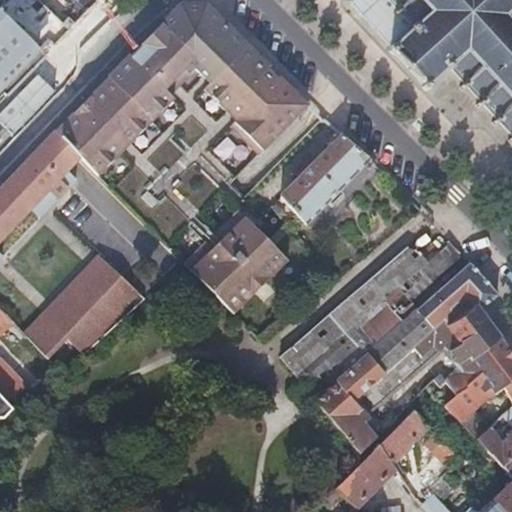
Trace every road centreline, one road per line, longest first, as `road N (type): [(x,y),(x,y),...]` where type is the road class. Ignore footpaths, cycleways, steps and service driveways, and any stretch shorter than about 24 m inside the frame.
road 1 (residential): [(511,256),(257,0)]
road 2 (residential): [(164,0),(0,162)]
